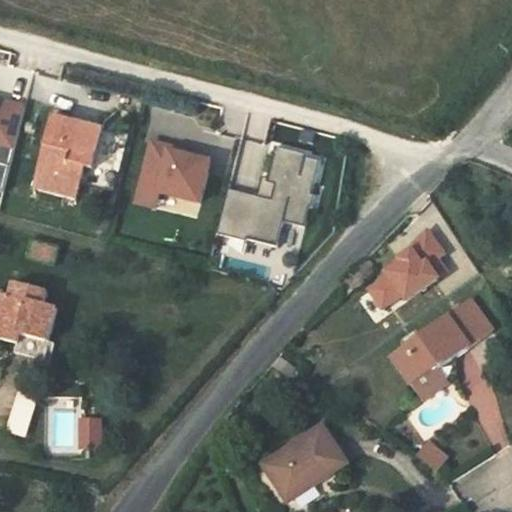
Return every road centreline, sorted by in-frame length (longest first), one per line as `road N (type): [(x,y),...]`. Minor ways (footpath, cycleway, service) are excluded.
road 1 (residential): [(129,511),(274,332),(437,159)]
road 2 (residential): [(437,159),(0,36)]
